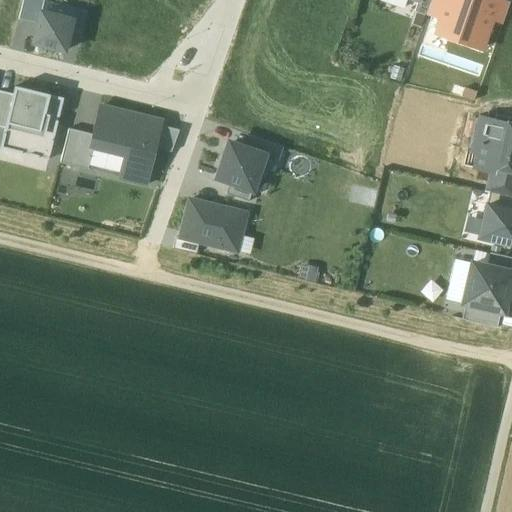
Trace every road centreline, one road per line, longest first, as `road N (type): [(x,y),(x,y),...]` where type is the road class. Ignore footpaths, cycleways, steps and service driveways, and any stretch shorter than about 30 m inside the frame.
road 1 (residential): [(198,107),(0,59)]
road 2 (residential): [(198,107),(152,243)]
